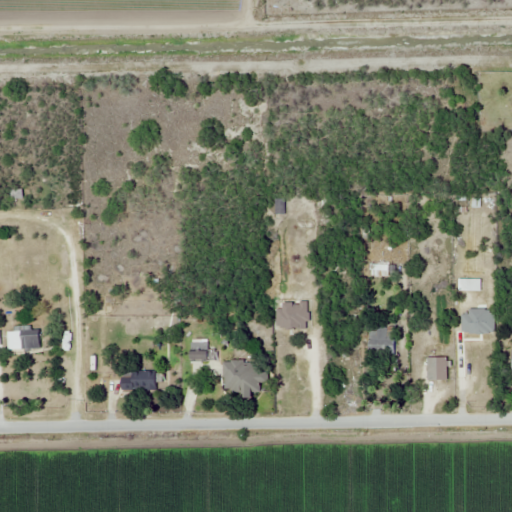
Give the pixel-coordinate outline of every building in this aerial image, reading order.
[(283,200),(276,199),(274,211),(282,212),(283,200)] [(490,263),(458,263),(458,290),(480,290),(480,280),(490,280),(490,263)] [(20,348),(39,348),(39,327),(20,327),(20,348)] [(394,358),(394,327),(368,327),(368,358),(394,358)] [(348,378),(357,378),(357,342),(348,342),(348,378)] [(190,361),(214,361),(214,350),(190,350),(190,361)] [(242,389),(242,395),(261,394),(260,383),(269,382),(268,363),(223,364),(224,389),(242,389)] [(156,371),(121,371),(121,389),(156,389),(156,371)]
